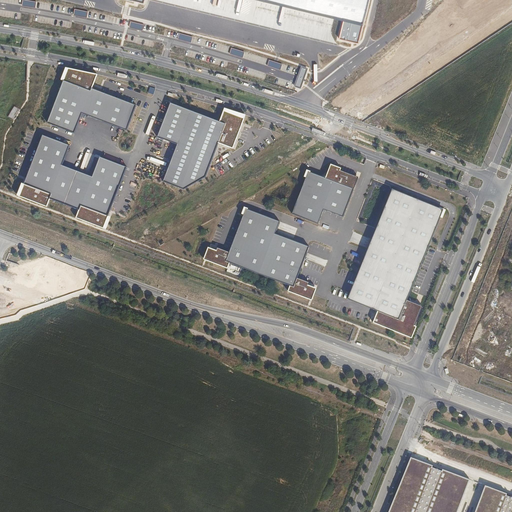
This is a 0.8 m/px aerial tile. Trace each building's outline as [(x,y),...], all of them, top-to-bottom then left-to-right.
[(371,0),(260,0),(343,20),(338,39),(361,44),(371,0)] [(95,75),(65,68),(47,122),(74,133),(83,112),(126,129),(135,104),(91,86),(95,75)] [(220,120),(170,102),(158,135),(177,141),(177,145),(164,180),(184,187),(205,176),(218,142),(233,148),(244,116),(224,110),(220,120)] [(68,144),(42,134),(20,195),(46,205),(49,197),(78,208),(76,217),(103,228),(126,166),(99,155),(93,175),(62,164),(68,144)] [(327,177),(310,171),(294,212),(320,222),(325,208),(345,215),(360,176),(342,169),(343,167),(333,163),(327,177)] [(443,208),(392,187),(348,298),(378,311),(374,322),(412,338),(417,326),(413,325),(420,306),(406,300),(443,208)] [(218,250),(209,246),(205,258),(229,267),(231,262),(292,285),(290,290),(314,299),(318,288),(309,285),(310,282),(298,278),(310,246),(276,233),(281,221),(247,208),(230,252),(219,248),(218,250)] [(365,246),(368,237),(353,233),(350,242),(365,246)] [(457,511),(470,480),(411,457),(389,511),(457,511)] [(511,511),(511,496),(486,487),(476,511),(511,511)]
